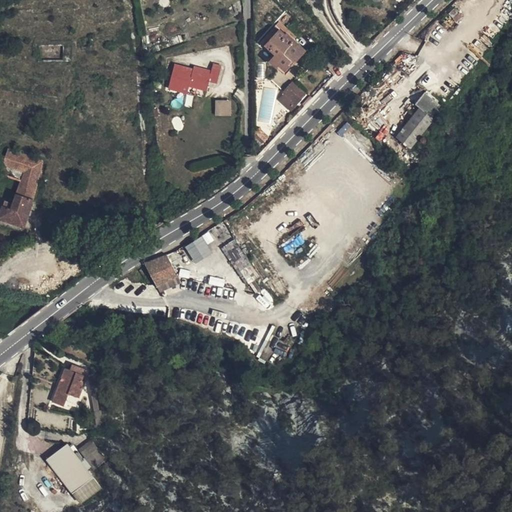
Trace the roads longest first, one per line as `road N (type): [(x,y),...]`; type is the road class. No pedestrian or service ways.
road 1 (primary): [(0,355),(110,270),(239,188),(433,0)]
road 2 (track): [(44,252),(121,238),(140,214),(144,149),(125,0)]
road 3 (unknown): [(32,329),(29,462),(61,511)]
road 4 (unknown): [(251,176),(250,0)]
